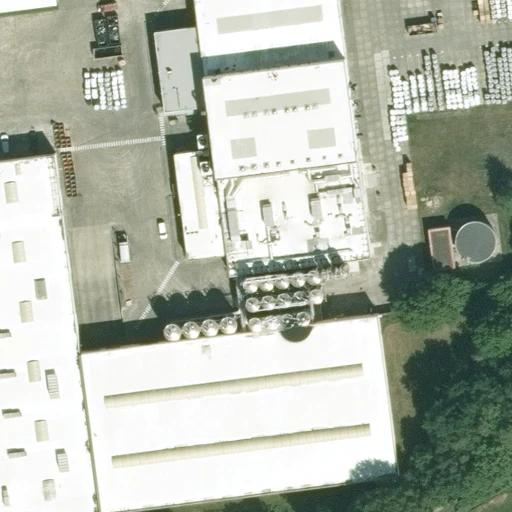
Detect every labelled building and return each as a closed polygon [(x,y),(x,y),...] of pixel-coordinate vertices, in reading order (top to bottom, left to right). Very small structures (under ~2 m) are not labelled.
[(56,0),(0,0),(0,10),(57,3),(56,0)] [(371,255),(339,0),(195,0),(199,26),(154,32),(165,111),(209,106),(214,147),(174,152),(188,258),(228,253),(230,273),(371,255)] [(416,22),(444,19),(442,0),(414,3),(416,22)] [(0,511),(95,511),(399,474),(378,313),(81,351),(55,152),(0,159),(0,511)] [(429,229),(434,270),(455,267),(449,226),(429,229)]
